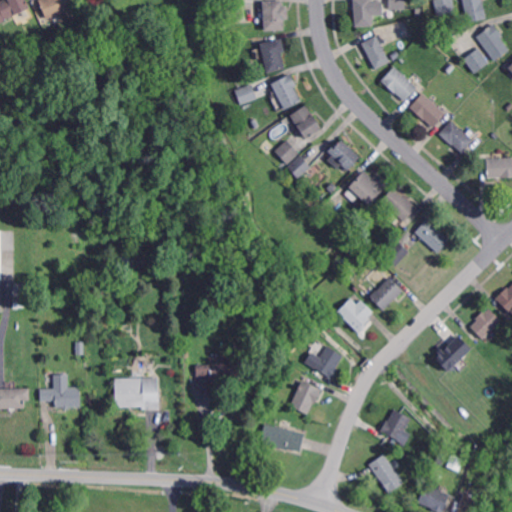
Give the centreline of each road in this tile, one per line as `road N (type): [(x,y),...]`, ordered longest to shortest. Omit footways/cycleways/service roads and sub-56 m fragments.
road 1 (tertiary): [(0,472),(223,482),(345,511)]
road 2 (residential): [(321,504),(373,372),(511,232)]
road 3 (residential): [(318,0),(325,48),(342,84),(504,240)]
